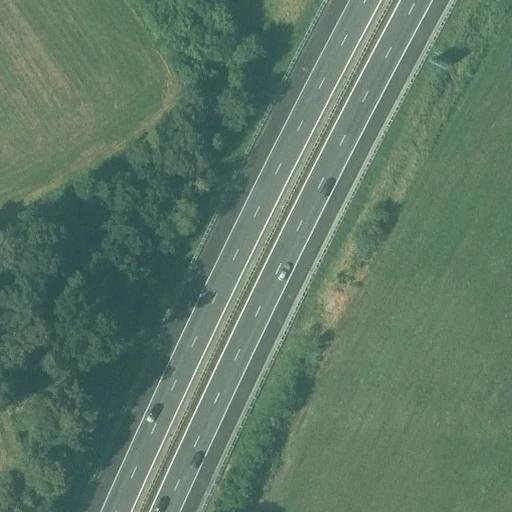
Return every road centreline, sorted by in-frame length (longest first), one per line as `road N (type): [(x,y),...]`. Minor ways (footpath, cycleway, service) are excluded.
road 1 (motorway): [(367,0),(118,511)]
road 2 (motorway): [(167,511),(389,50)]
